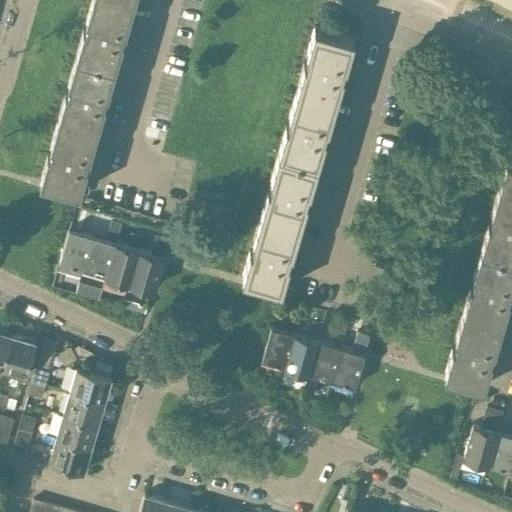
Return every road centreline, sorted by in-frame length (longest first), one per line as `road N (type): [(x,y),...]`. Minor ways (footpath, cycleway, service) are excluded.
road 1 (residential): [(360,272),(326,262),(387,45),(403,15)]
road 2 (residential): [(134,445),(302,494),(327,445)]
road 3 (residential): [(164,176),(126,164),(170,0)]
road 4 (residential): [(327,445),(159,363)]
road 5 (residential): [(0,457),(118,500),(134,445)]
road 6 (residential): [(159,363),(0,277)]
road 7 (residential): [(481,511),(359,452),(327,445)]
